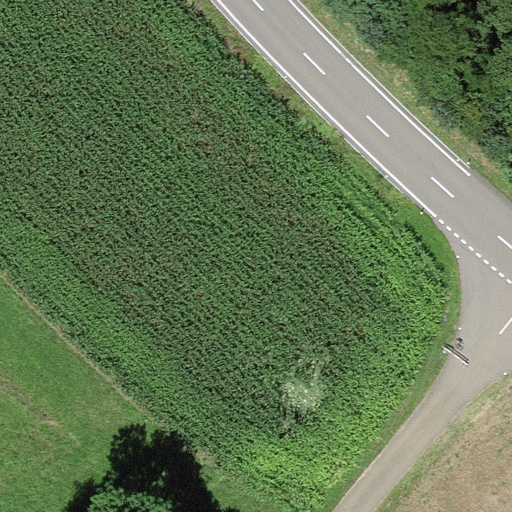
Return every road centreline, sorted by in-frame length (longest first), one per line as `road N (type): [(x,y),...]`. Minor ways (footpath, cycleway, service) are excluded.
road 1 (tertiary): [(254,0),(511,246)]
road 2 (track): [(511,322),(353,511)]
